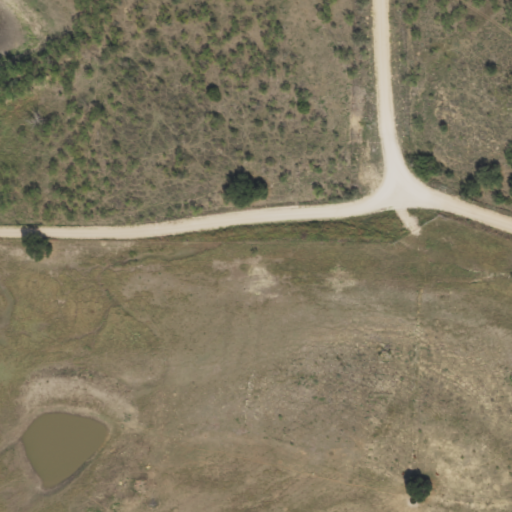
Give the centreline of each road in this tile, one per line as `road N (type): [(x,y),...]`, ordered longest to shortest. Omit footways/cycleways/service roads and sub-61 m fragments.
road 1 (residential): [(0,241),(206,233),(358,216),(393,202)]
road 2 (residential): [(393,202),(386,0)]
road 3 (residential): [(511,232),(393,202)]
